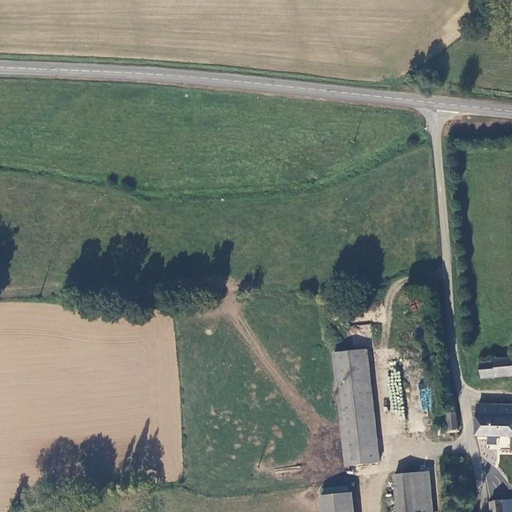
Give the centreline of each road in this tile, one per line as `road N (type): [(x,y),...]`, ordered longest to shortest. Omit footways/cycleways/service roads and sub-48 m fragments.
road 1 (secondary): [(438,103),(136,71),(0,67)]
road 2 (unclassified): [(438,103),(452,332),(481,511)]
